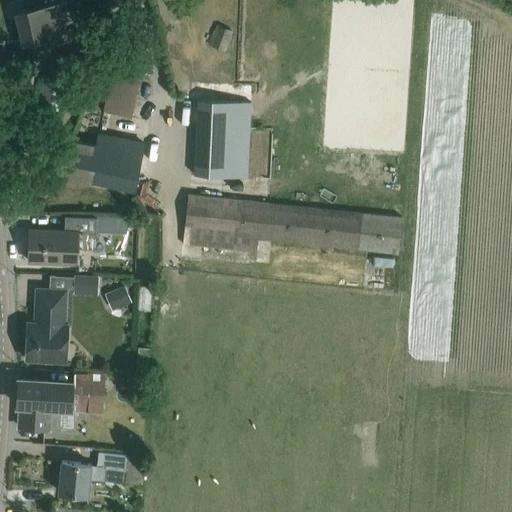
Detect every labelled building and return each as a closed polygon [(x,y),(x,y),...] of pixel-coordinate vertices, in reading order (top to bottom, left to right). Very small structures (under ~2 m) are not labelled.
[(61,2),(35,8),(15,12),(23,44),(38,40),(40,45),(70,38),(61,2)] [(208,47),(225,52),(232,31),(215,25),(208,47)] [(103,114),(130,118),(139,67),(112,63),(103,114)] [(64,75),(62,75),(42,73),(40,97),(61,99),(64,75)] [(196,99),(192,175),(247,177),(251,102),(196,99)] [(280,138),(281,120),(264,120),(264,137),(280,138)] [(143,143),(118,138),(98,134),(96,144),(71,138),(63,176),(125,188),(133,190),(143,143)] [(187,194),(184,230),(182,244),(256,252),(257,238),(397,252),(401,217),(187,194)] [(96,216),(89,215),(69,215),(68,230),(29,229),(28,261),(81,263),(82,247),(95,248),(96,216)] [(97,294),(98,275),(74,274),(73,293),(97,294)] [(162,302),(163,277),(152,276),(151,302),(162,302)] [(111,309),(130,301),(123,285),(104,293),(111,309)] [(65,290),(56,290),(36,289),(35,323),(28,322),(27,322),(25,359),(26,359),(26,358),(46,359),(65,361),(67,324),(63,324),(65,290)] [(18,379),(16,405),(20,405),(18,425),(59,428),(60,409),(74,410),(74,409),(102,410),(105,373),(74,372),(73,381),(18,379)] [(126,481),(130,453),(99,450),(98,464),(62,460),(59,491),(88,495),(90,478),(105,480),(106,467),(126,469),(124,481),(126,481)]
